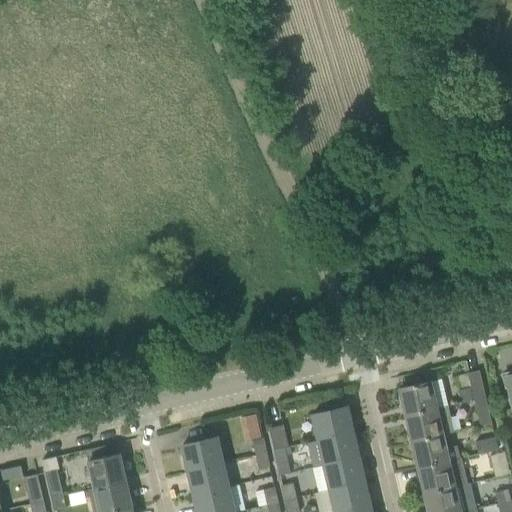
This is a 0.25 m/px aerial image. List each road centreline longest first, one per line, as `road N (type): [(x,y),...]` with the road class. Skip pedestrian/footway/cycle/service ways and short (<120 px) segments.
road 1 (track): [(203,0),(357,352)]
road 2 (residential): [(145,402),(357,352)]
road 3 (residential): [(396,511),(357,352)]
road 4 (residential): [(357,352),(511,316)]
road 5 (residential): [(0,437),(145,402)]
